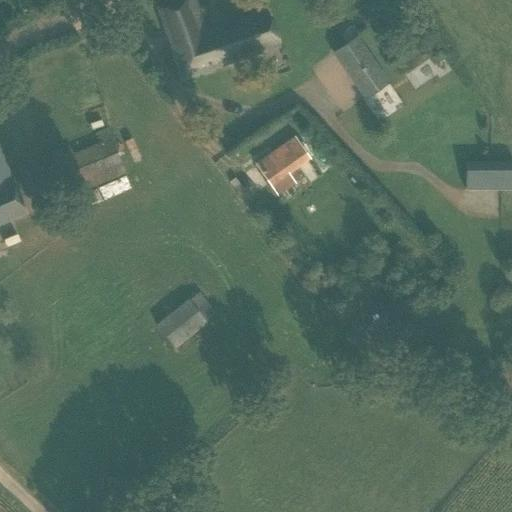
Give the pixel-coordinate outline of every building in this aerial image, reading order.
[(168,0),(156,4),(182,81),(201,75),(280,50),(274,31),(268,12),(207,33),(195,0),(168,0)] [(368,63),(351,74),(367,98),(388,83),(356,36),(353,38),(368,63)] [(70,91),(78,115),(106,106),(98,82),(70,91)] [(74,153),(54,162),(69,197),(87,190),(126,173),(111,138),(85,149),(76,153),(74,153)] [(295,138),(255,166),(267,182),(270,186),(277,197),(295,184),(287,173),(309,158),(306,154),(295,138)] [(0,227),(27,216),(0,152),(0,227)] [(511,162),(492,162),(465,163),(465,192),(499,191),(511,190),(511,162)] [(234,178),(229,183),(238,196),(244,191),(234,178)] [(189,299),(156,326),(175,350),(208,323),(207,322),(216,314),(199,293),(190,301),(189,299)]
